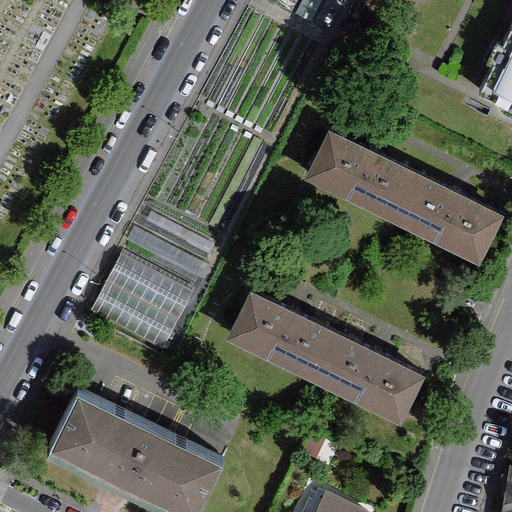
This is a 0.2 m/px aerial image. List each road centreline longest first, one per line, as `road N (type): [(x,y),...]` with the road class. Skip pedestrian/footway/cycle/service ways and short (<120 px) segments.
road 1 (tertiary): [(210,0),(0,388)]
road 2 (residential): [(511,324),(441,511)]
